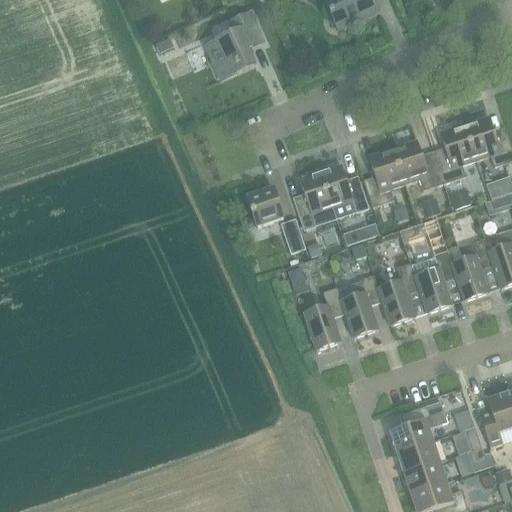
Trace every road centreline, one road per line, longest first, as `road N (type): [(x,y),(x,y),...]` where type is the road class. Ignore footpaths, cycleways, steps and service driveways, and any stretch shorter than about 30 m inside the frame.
road 1 (residential): [(253,136),(333,106),(345,87),(511,17)]
road 2 (residential): [(396,511),(365,401),(384,384),(511,341)]
